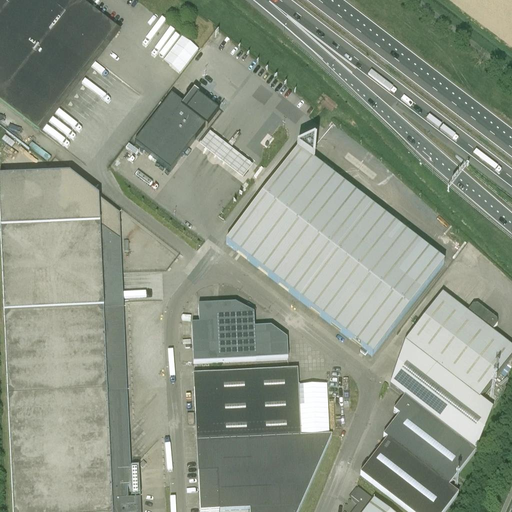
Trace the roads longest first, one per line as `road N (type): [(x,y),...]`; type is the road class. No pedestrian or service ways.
road 1 (unclassified): [(179,511),(169,327),(173,307),(201,274),(214,272),(234,274),(366,380),(367,402),(322,511)]
road 2 (motorway): [(273,0),(282,19),(511,218)]
road 3 (motorway): [(278,0),(511,178)]
road 4 (motorway): [(511,148),(317,0)]
road 5 (unknown): [(301,132),(449,242)]
